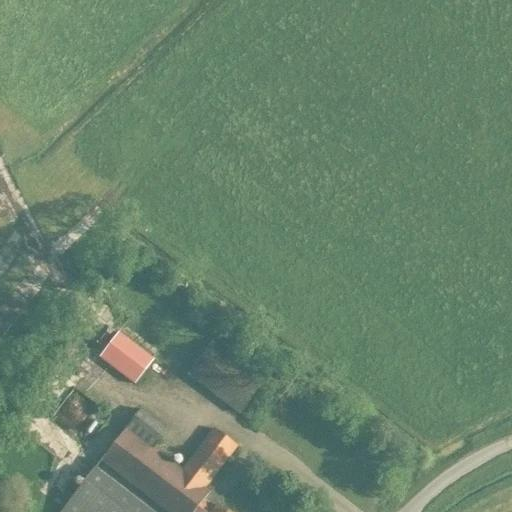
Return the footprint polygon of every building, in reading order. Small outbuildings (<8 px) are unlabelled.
[(0,240),(0,265),(12,250),(0,240)] [(97,353),(132,380),(151,355),(116,329),(97,353)] [(185,370),(237,410),(262,378),(210,337),(185,370)] [(87,410),(94,401),(70,383),(46,414),(81,442),(99,419),(87,410)] [(151,444),(165,426),(137,405),(98,456),(171,511),(188,511),(189,511),(190,511),(229,511),(215,501),(212,504),(202,496),(208,488),(203,484),(235,442),(211,424),(179,466),(151,444)] [(56,511),(152,511),(92,466),(56,511)]
